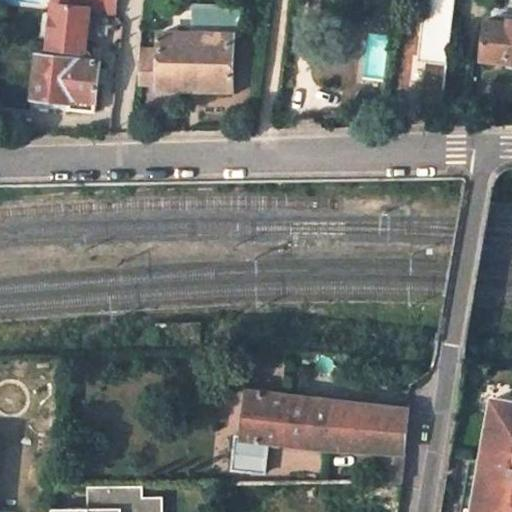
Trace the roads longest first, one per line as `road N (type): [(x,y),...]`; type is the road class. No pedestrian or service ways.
road 1 (unclassified): [(0,163),(484,147)]
road 2 (unclassified): [(424,511),(484,147)]
